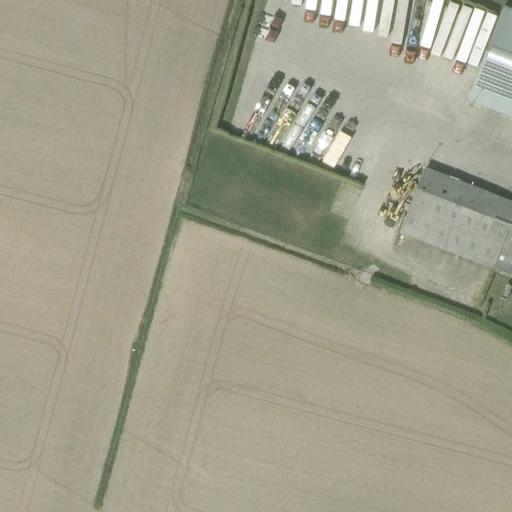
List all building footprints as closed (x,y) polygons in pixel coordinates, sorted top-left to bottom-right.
[(443,42),(452,8),(420,0),(403,0),(389,52),(407,57),(407,55),(424,60),(429,39),(443,42)] [(282,4),(278,16),(306,26),(310,14),(282,4)] [(464,104),(511,122),(511,15),(500,11),(464,104)] [(299,89),(306,64),(255,49),(247,74),(299,89)] [(238,91),(223,132),(275,150),(285,122),(286,122),(290,110),(238,91)] [(511,277),(511,207),(421,172),(398,233),(511,277)]
